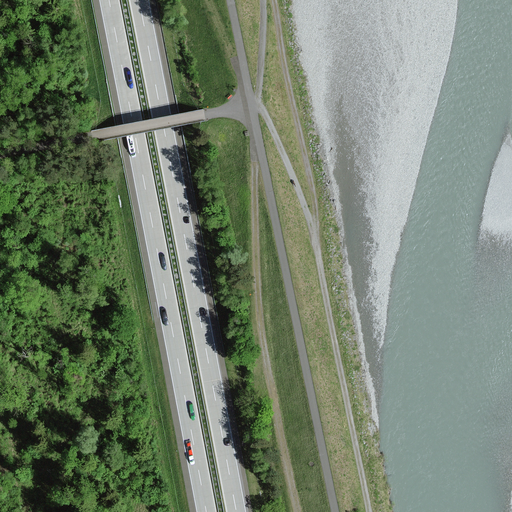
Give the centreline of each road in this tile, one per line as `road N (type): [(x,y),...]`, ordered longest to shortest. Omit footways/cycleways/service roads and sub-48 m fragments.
road 1 (motorway): [(235,511),(137,0)]
road 2 (motorway): [(108,0),(205,511)]
road 3 (track): [(263,0),(252,105),(274,134),(314,237),(274,0)]
road 4 (track): [(252,105),(335,511)]
road 5 (track): [(297,511),(256,280),(252,105)]
road 6 (track): [(369,511),(314,237)]
road 7 (track): [(0,153),(252,105)]
